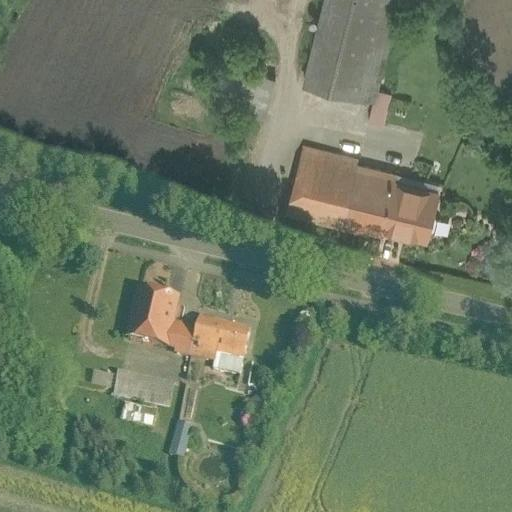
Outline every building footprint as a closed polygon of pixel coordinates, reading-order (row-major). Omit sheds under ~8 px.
[(395,94),(381,90),(401,0),(326,0),(307,83),(377,100),(372,120),(387,124),(395,94)] [(267,116),(280,78),(247,67),(238,93),(255,99),(251,111),(267,116)] [(362,156),(305,143),(287,220),(343,233),(346,222),(431,242),(445,183),(360,163),(362,156)] [(204,321),(201,332),(177,326),(183,301),(146,292),(135,344),(220,364),(217,372),(244,378),(248,362),(254,333),(204,321)] [(178,386),(123,374),(121,379),(97,374),(94,388),(118,393),(117,398),(173,410),(178,386)] [(128,443),(166,451),(170,432),(155,429),(159,411),(127,405),(123,428),(131,430),(128,443)] [(197,428),(182,424),(173,458),(188,462),(197,428)]
